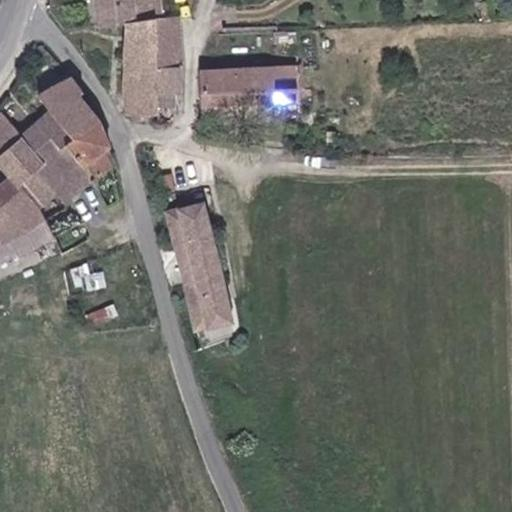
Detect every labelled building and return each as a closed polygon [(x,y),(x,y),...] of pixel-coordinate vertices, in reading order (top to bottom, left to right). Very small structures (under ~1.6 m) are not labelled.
[(91,0),(93,22),(119,21),(143,20),(142,0),(91,0)] [(224,6),(224,34),(296,33),(295,11),(268,10),(268,4),(224,6)] [(175,18),(150,19),(153,91),(177,90),(175,18)] [(154,110),(153,91),(150,19),(143,20),(119,21),(122,106),(125,110),(154,110)] [(298,61),(198,67),(201,100),(299,96),(298,61)] [(37,167),(55,191),(63,201),(90,178),(88,173),(94,169),(86,152),(75,155),(66,134),(100,115),(78,82),(78,78),(61,63),(38,89),(52,108),(26,136),(45,159),(37,167)] [(158,93),(158,107),(183,107),(183,93),(158,93)] [(5,112),(0,115),(0,164),(7,175),(0,180),(0,237),(20,230),(41,214),(36,205),(55,191),(37,167),(45,159),(26,136),(5,112)] [(94,169),(111,163),(105,142),(110,140),(100,115),(66,134),(75,155),(86,152),(94,169)] [(111,163),(94,169),(88,173),(90,178),(103,204),(112,201),(115,207),(123,206),(111,163)] [(225,319),(201,197),(162,205),(186,327),(225,319)] [(60,252),(86,238),(68,203),(64,204),(41,214),(60,252)]
